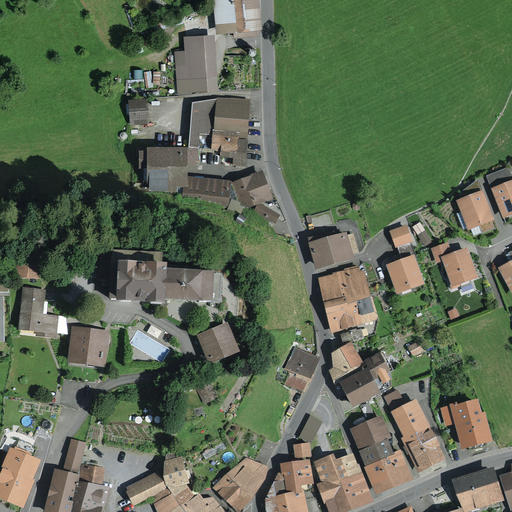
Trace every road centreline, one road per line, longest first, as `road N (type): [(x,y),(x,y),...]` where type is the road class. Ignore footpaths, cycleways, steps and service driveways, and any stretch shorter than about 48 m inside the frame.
road 1 (tertiary): [(265,0),(271,155),(302,244),(324,346),(259,511)]
road 2 (residential): [(511,456),(369,511)]
